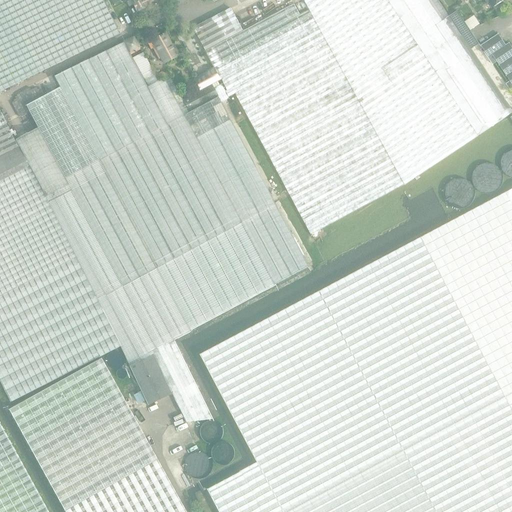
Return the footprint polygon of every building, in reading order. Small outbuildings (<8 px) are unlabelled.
[(120,347),(130,366),(153,355),(171,393),(186,422),(212,419),(173,339),(211,321),(269,292),(275,289),(273,285),(308,266),(220,103),(228,98),(228,97),(225,91),(220,84),(219,84),(214,75),(209,78),(205,71),(192,78),(199,91),(182,100),(169,74),(146,86),(129,54),(139,48),(133,37),(123,42),(54,76),(60,88),(25,105),(38,128),(14,140),(0,110),(0,91),(119,34),(118,32),(111,17),(103,0),(0,0),(0,379),(12,403),(120,347)] [(131,0),(137,13),(161,2),(159,0),(131,0)] [(243,31),(206,51),(227,90),(225,91),(228,97),(231,96),(235,94),(311,234),(394,190),(405,184),(511,112),(511,109),(472,49),(450,17),(438,0),(303,0),(309,10),(300,15),(294,4),(243,31)] [(230,9),(193,27),(206,50),(243,31),(233,14),(230,9)] [(457,12),(450,17),(472,49),(479,45),(457,12)] [(163,64),(176,58),(170,47),(172,47),(168,40),(169,40),(166,34),(160,37),(160,38),(148,45),(151,50),(155,48),(163,64)] [(498,34),(480,46),(510,90),(511,88),(511,47),(509,43),(506,45),(498,34)] [(503,180),(503,176),(502,174),(501,172),(499,170),(497,168),(495,167),(490,166),(487,166),(485,166),(482,168),(480,169),(478,172),(477,174),(476,176),(475,179),(476,182),(476,184),(477,187),(479,189),(481,191),(484,193),(488,194),(491,194),(493,193),(496,192),(499,190),(501,187),(502,185),(503,183),(503,180)] [(474,196),(474,195),(474,192),(473,190),(472,188),(470,185),(468,184),(466,182),(461,181),(458,181),(456,182),(453,183),(450,185),(449,188),(447,190),(447,192),(446,195),(446,198),(447,200),(448,203),(450,205),(452,206),(454,208),(456,209),(459,209),(463,209),(465,209),(467,207),(470,206),(472,203),(473,201),(474,198),(474,196)] [(201,354),(200,354),(201,357),(257,462),(256,463),(206,489),(218,511),(511,511),(511,188),(453,220),(201,354)] [(148,406),(171,393),(153,355),(130,366),(148,406)] [(185,511),(154,456),(132,414),(101,359),(9,409),(65,511),(185,511)] [(0,511),(48,511),(0,422),(0,511)] [(209,469),(208,465),(207,462),(206,461),(203,459),(202,458),(198,457),(196,457),(193,457),(189,460),(188,461),(186,464),(186,466),(185,468),(185,471),(186,473),(187,475),(189,477),(192,479),(194,480),(196,480),(198,480),(201,480),(203,478),(205,477),(208,474),(209,471),(209,469)]
